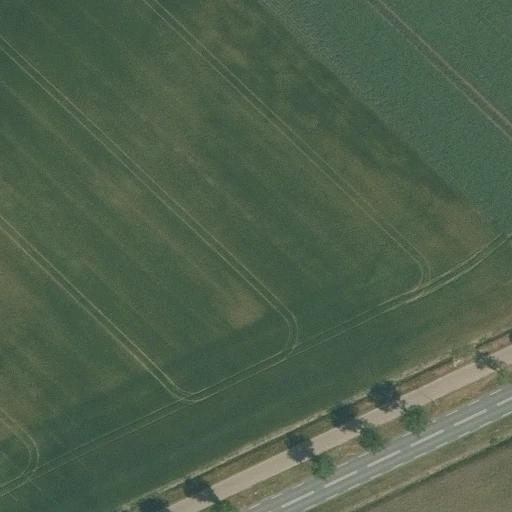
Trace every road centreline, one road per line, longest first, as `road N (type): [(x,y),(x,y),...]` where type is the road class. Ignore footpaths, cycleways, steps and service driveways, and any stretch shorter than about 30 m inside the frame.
road 1 (unclassified): [(174,511),(511,352)]
road 2 (primary): [(269,511),(511,396)]
